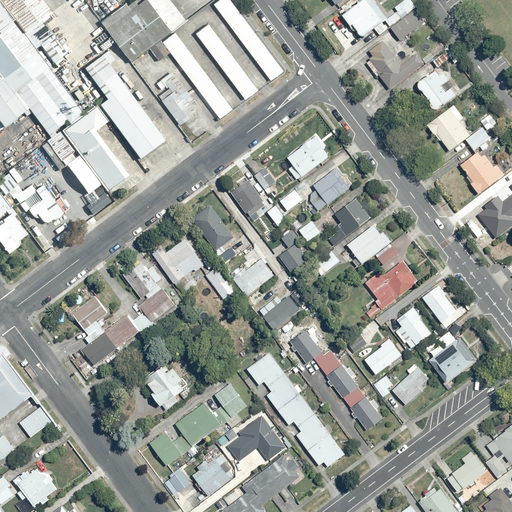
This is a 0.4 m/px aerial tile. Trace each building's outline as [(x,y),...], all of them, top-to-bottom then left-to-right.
[(37,0),(0,0),(0,10),(5,17),(27,46),(33,41),(45,32),(35,18),(46,10),(37,0)] [(178,15),(166,0),(140,0),(161,28),(178,15)] [(227,0),(206,0),(264,75),(277,65),(227,0)] [(383,22),(365,0),(362,0),(342,15),(351,27),(353,25),(361,35),(364,36),(367,35),(369,33),(383,22)] [(386,22),(390,27),(402,19),(417,8),(410,0),(404,0),(394,8),(398,14),(386,22)] [(402,19),(390,27),(400,41),(426,22),(416,9),(402,19)] [(44,134),(53,127),(75,110),(27,46),(5,17),(0,21),(0,123),(23,106),(44,134)] [(250,85),(202,20),(187,31),(236,95),(250,85)] [(226,105),(168,28),(153,39),(212,116),(226,105)] [(62,54),(45,32),(33,41),(50,64),(62,54)] [(401,64),(383,40),(370,50),(374,56),(369,59),(391,88),(425,63),(417,53),(401,64)] [(453,56),(447,48),(431,60),(437,68),(453,56)] [(160,135),(95,49),(76,64),(99,95),(90,102),(132,156),(160,135)] [(440,74),(437,70),(418,84),(431,101),(430,106),(433,109),(435,110),(438,110),(457,95),(447,82),(450,80),(444,72),(440,74)] [(204,124),(172,82),(152,96),(185,139),(204,124)] [(100,119),(87,102),(75,110),(53,127),(99,187),(120,170),(88,128),(100,119)] [(469,136),(449,109),(428,125),(435,136),(438,134),(451,151),(469,136)] [(497,123),(490,113),(480,119),(487,130),(497,123)] [(474,151),(480,146),(483,150),(488,146),(485,142),(490,138),(482,127),(466,140),(474,151)] [(330,156),(316,136),(288,158),(302,177),(330,156)] [(481,151),(461,165),(474,181),(470,184),(479,194),(504,175),(497,165),(493,168),(481,151)] [(277,182),(265,166),(254,174),(265,190),(277,182)] [(319,212),(328,205),(352,186),(337,167),(314,185),(317,189),(316,189),(307,196),(319,212)] [(264,202),(249,181),(231,193),(247,215),(264,202)] [(63,212),(42,184),(26,196),(33,206),(28,209),(33,216),(37,213),(46,225),(63,212)] [(511,223),(511,201),(502,189),(485,202),(495,215),(490,219),(500,233),(511,223)] [(303,200),(295,190),(280,201),(287,211),(303,200)] [(111,202),(105,193),(87,206),(93,215),(111,202)] [(364,199),(360,202),(357,199),(335,214),(341,222),(333,228),(341,239),(371,218),(364,208),(368,205),(364,199)] [(279,227),(280,226),(283,230),(289,226),(286,221),(287,221),(276,205),(267,211),(279,227)] [(234,237),(211,206),(193,219),(216,250),(234,237)] [(23,235),(6,212),(0,216),(0,248),(2,251),(23,235)] [(320,232),(311,221),(299,230),(307,242),(320,232)] [(362,264),(388,244),(393,240),(386,231),(381,234),(374,225),(347,245),(362,264)] [(299,240),(292,229),(281,237),(288,248),(299,240)] [(157,258),(174,283),(182,295),(197,284),(189,273),(203,264),(185,239),(166,252),(162,246),(153,253),(157,258)] [(309,260),(299,245),(291,250),(290,249),(279,256),(291,273),(309,260)] [(398,254),(392,246),(377,257),(383,265),(398,254)] [(339,261),(331,251),(312,266),(319,276),(339,261)] [(419,282),(403,261),(369,287),(374,294),(372,296),(382,310),(419,282)] [(146,265),(143,267),(141,263),(124,276),(141,299),(159,286),(156,283),(162,278),(153,266),(149,269),(146,265)] [(235,288),(217,265),(206,274),(223,297),(235,288)] [(422,297),(445,328),(468,312),(463,305),(456,310),(438,285),(422,297)] [(95,366),(139,331),(141,333),(154,323),(152,321),(175,304),(162,287),(139,305),(144,312),(133,320),(127,313),(105,331),(97,321),(109,313),(95,295),(71,314),(89,336),(86,338),(90,343),(82,350),(95,366)] [(288,295),(281,301),(276,294),(258,308),(275,330),(300,309),(288,295)] [(396,331),(404,343),(406,342),(411,348),(431,334),(413,308),(397,319),(402,326),(396,331)] [(357,385),(351,376),(356,372),(349,363),(344,367),(330,348),(323,353),(321,351),(313,342),(319,337),(313,329),(309,332),(305,328),(289,342),(307,363),(313,358),(326,375),(325,376),(331,384),(332,383),(341,396),(352,411),(350,412),(354,417),(356,415),(366,429),(381,418),(375,409),(380,405),(372,395),(367,399),(357,385)] [(454,342),(456,340),(449,331),(439,339),(446,348),(430,360),(448,383),(476,361),(465,345),(459,350),(454,342)] [(402,355),(390,340),(364,359),(376,374),(402,355)] [(267,385),(284,373),(268,351),(246,367),(259,384),(264,381),(267,385)] [(0,412),(24,394),(0,362),(0,412)] [(153,391),(151,393),(161,406),(189,386),(176,367),(172,370),(167,363),(145,379),(153,391)] [(417,368),(413,364),(406,370),(410,374),(392,390),(406,405),(422,391),(419,388),(429,379),(418,367),(417,368)] [(298,426),(315,414),(284,373),(267,385),(271,391),(267,395),(289,425),(294,421),(298,426)] [(393,385),(386,375),(373,384),(383,397),(390,392),(387,389),(393,385)] [(174,442),(165,431),(165,430),(149,442),(167,465),(247,406),(228,381),(213,392),(223,405),(213,413),(204,402),(175,424),(183,435),(174,442)] [(44,416),(33,402),(11,418),(22,433),(44,416)] [(243,461),(259,449),(268,461),(286,447),(261,414),(239,431),(241,434),(230,443),(243,461)] [(315,414),(298,426),(301,431),(297,435),(319,465),(324,462),(328,467),(345,454),(315,414)] [(511,425),(491,442),(487,445),(495,455),(486,462),(498,478),(507,471),(499,460),(504,456),(510,463),(511,461),(511,425)] [(304,474),(288,452),(242,487),(246,493),(221,511),(265,511),(262,506),(304,474)] [(491,483),(484,474),(487,472),(474,455),(472,452),(462,459),(465,463),(447,478),(458,493),(462,491),(463,493),(459,497),(464,504),(491,483)] [(233,470),(221,454),(208,464),(205,460),(201,463),(204,467),(193,475),(209,496),(234,478),(230,472),(233,470)] [(49,483),(38,469),(18,484),(34,507),(57,489),(51,481),(49,483)] [(192,482),(183,469),(165,483),(174,495),(192,482)] [(11,486),(4,476),(0,478),(0,502),(1,504),(14,495),(8,487),(11,486)] [(423,495),(426,498),(419,502),(426,511),(459,511),(441,487),(436,490),(433,487),(423,495)] [(511,511),(511,502),(501,488),(489,497),(491,499),(479,508),(482,511),(511,511)] [(24,500),(17,505),(23,511),(25,511),(30,508),(24,500)]
